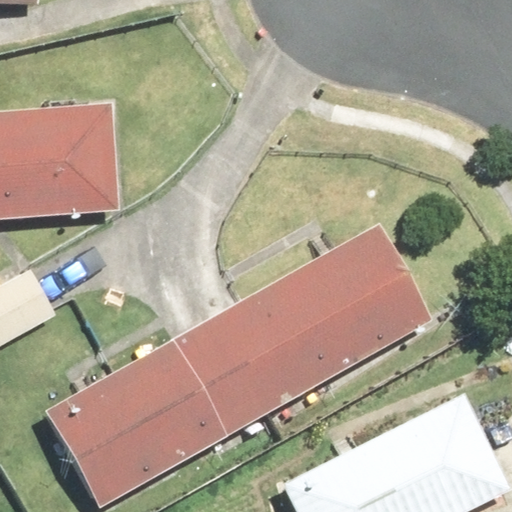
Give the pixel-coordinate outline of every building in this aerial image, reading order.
[(39,0),(0,0),(0,7),(39,9),(39,0)] [(0,108),(0,215),(119,206),(110,100),(0,108)] [(44,407),(99,505),(433,317),(377,219),(44,407)] [(0,345),(49,311),(16,264),(0,275),(0,345)] [(279,479),(294,511),(457,511),(511,485),(511,483),(464,388),(279,479)]
